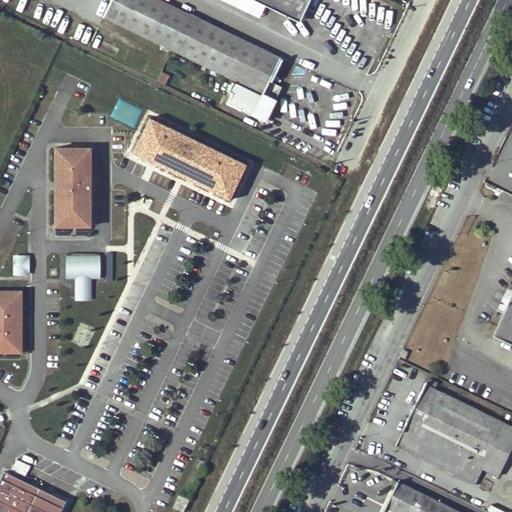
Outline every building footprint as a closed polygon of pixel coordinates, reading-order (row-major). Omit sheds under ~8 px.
[(272,106),(281,87),(269,81),(280,58),(159,0),(111,0),(103,17),(172,50),(262,94),(261,96),(233,82),(228,92),(232,94),(228,103),(265,121),(272,106)] [(253,0),(298,21),(308,0),(253,0)] [(164,84),(169,75),(161,71),(156,80),(164,84)] [(247,166),(151,119),(133,156),(230,203),(247,166)] [(90,147),(51,147),(51,227),(89,227),(90,147)] [(29,256),(12,256),(12,276),(29,276),(29,256)] [(91,301),(90,279),(99,279),(99,256),(65,256),(65,279),(74,279),(74,301),(91,301)] [(21,291),(0,290),(0,354),(21,354),(21,291)] [(511,295),(492,336),(511,345),(511,295)] [(499,476),(511,448),(511,426),(435,389),(437,384),(429,379),(426,385),(425,384),(396,446),(474,484),(482,468),(499,476)] [(59,511),(65,502),(2,471),(0,475),(0,511),(59,511)] [(461,511),(398,481),(386,507),(397,511),(461,511)] [(178,495),(171,508),(179,511),(182,511),(188,500),(178,495)]
